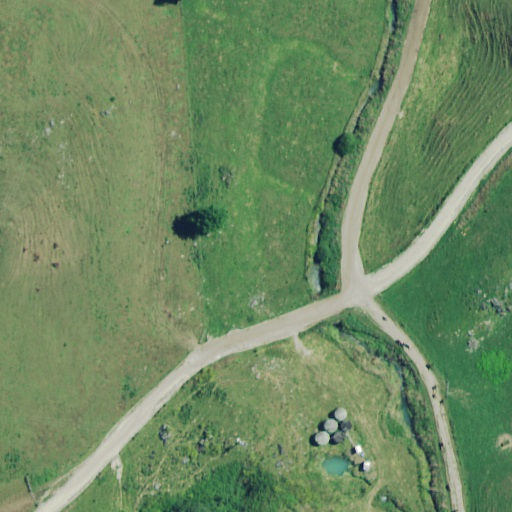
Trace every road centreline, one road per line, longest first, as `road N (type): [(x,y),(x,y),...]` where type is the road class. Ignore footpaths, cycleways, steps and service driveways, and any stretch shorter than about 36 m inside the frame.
road 1 (track): [(46,511),(212,348),(391,274),(511,135)]
road 2 (track): [(421,0),(346,241),(354,277),(423,362),(459,511)]
